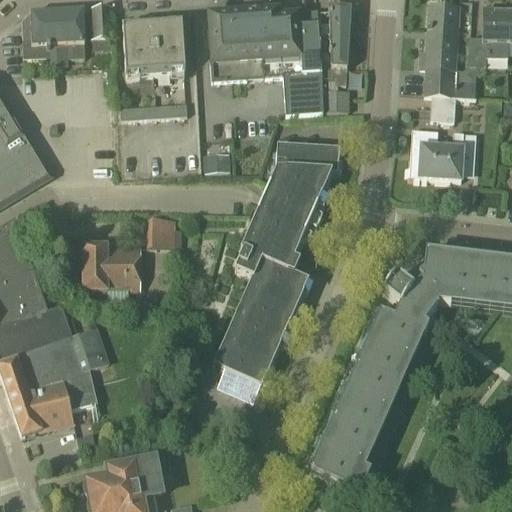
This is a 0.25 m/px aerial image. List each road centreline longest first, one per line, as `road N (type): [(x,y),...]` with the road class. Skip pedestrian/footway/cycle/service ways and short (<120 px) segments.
road 1 (residential): [(244,511),(368,217)]
road 2 (residential): [(368,217),(386,0)]
road 3 (residential): [(511,236),(368,217)]
